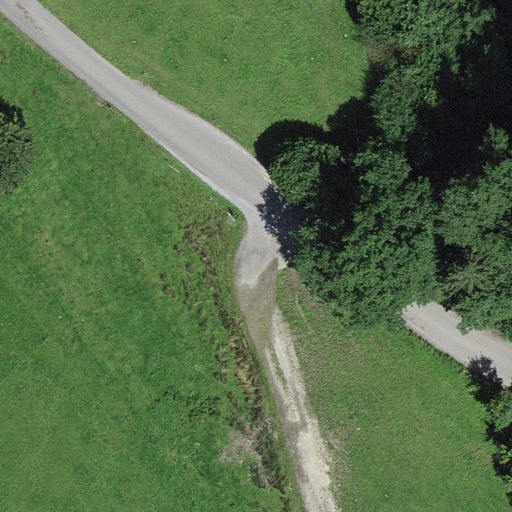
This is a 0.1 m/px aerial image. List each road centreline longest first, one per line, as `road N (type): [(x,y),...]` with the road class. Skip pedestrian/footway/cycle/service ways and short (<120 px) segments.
road 1 (unclassified): [(511,366),(280,211),(7,0)]
road 2 (track): [(322,511),(253,262),(280,211)]
